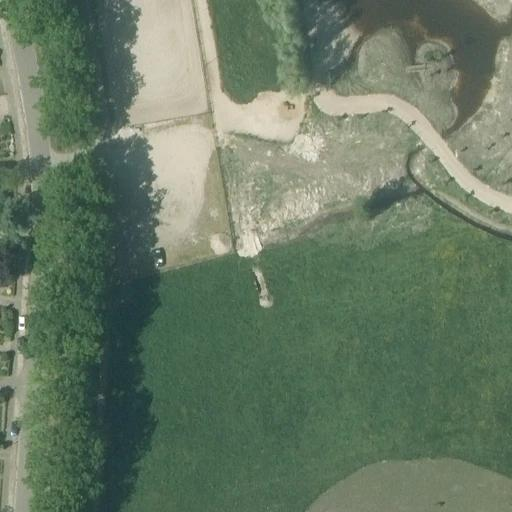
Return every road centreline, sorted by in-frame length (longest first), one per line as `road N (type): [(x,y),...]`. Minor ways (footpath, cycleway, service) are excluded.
road 1 (residential): [(32,388),(41,199),(31,97),(8,0)]
road 2 (residential): [(23,511),(32,388)]
